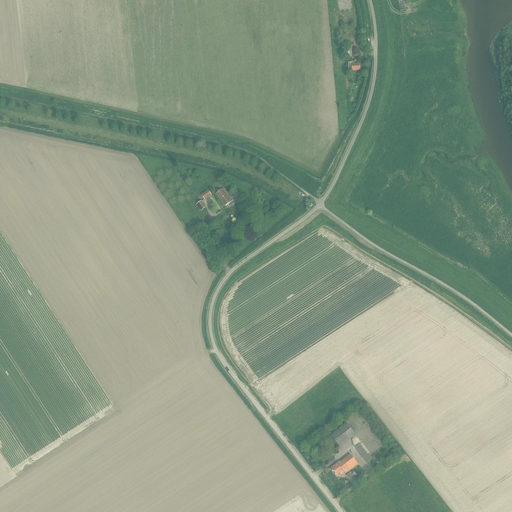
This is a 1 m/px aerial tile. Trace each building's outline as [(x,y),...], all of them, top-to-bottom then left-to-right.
[(349,71),(360,70),(360,64),(352,65),(352,62),(348,62),(349,71)] [(225,206),(233,200),(230,196),(229,197),(223,188),(216,194),(225,206)] [(205,200),(211,195),(208,190),(202,195),(205,200)] [(201,201),(196,204),(201,211),(206,207),(201,201)] [(355,435),(346,423),(330,435),(340,447),(355,435)] [(373,461),(368,453),(361,445),(357,449),(369,464),(373,461)] [(345,473),(358,463),(351,454),(332,468),(337,475),(343,470),(345,473)] [(354,484),(357,481),(350,473),(347,475),(354,484)]
